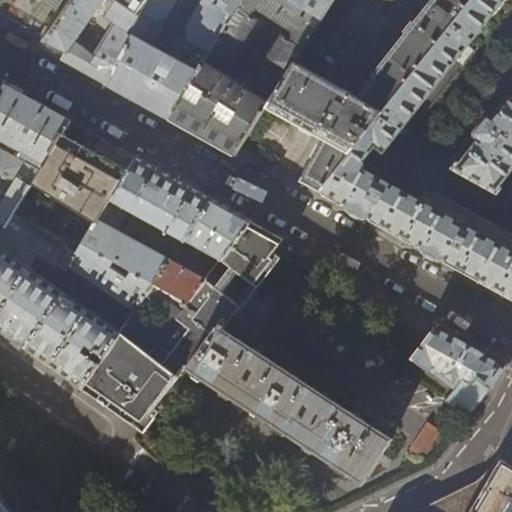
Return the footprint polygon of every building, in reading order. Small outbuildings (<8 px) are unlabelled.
[(126,35),(137,19),(107,0),(71,0),(45,38),(39,47),(62,60),(74,67),(106,84),(132,39),(126,35)] [(175,0),(149,0),(137,19),(126,35),(132,39),(106,84),(133,99),(168,119),(204,63),(212,50),(244,0),(204,0),(180,38),(176,39),(166,56),(151,48),(162,29),(162,25),(175,0)] [(290,0),(244,0),(212,50),(226,59),(235,57),(257,21),(251,18),(256,10),(294,33),(289,41),(282,37),(259,73),(261,81),(276,91),(294,64),(322,20),(293,1),(290,0)] [(321,191),(474,0),(434,0),(373,78),(375,80),(359,100),(294,64),(276,91),(268,104),(266,107),(325,140),(301,180),(321,191)] [(293,0),(293,1),(322,20),(334,0),(293,0)] [(511,0),(474,0),(321,191),(395,233),(511,297),(511,0)] [(268,104),(204,63),(168,119),(194,133),(235,156),(240,147),(266,107),(268,104)] [(71,121),(28,98),(4,85),(0,92),(0,238),(15,214),(33,184),(63,134),(71,121)] [(99,154),(63,134),(33,184),(95,221),(97,219),(128,170),(127,170),(119,165),(99,154)] [(136,158),(128,170),(97,219),(95,221),(77,251),(69,264),(67,267),(42,252),(39,257),(66,273),(71,265),(137,309),(147,295),(155,284),(191,304),(208,280),(118,231),(130,209),(184,239),(182,241),(184,242),(185,239),(223,260),(251,221),(209,198),(162,171),(136,158)] [(77,251),(15,214),(0,238),(0,330),(22,347),(51,367),(82,388),(121,333),(123,331),(32,269),(39,257),(42,252),(67,267),(69,264),(77,251)] [(251,221),(223,260),(253,280),(275,250),(284,239),(251,221)] [(208,280),(191,304),(221,321),(224,317),(238,300),(208,280)] [(121,333),(82,388),(102,402),(140,428),(186,367),(221,321),(191,304),(155,284),(147,295),(172,312),(145,350),(121,333)] [(229,321),(224,317),(221,321),(186,367),(364,482),(378,460),(387,466),(391,459),(383,453),(392,439),(361,419),(302,380),(233,335),(223,328),(229,321)] [(491,388),(499,375),(507,363),(479,347),(438,325),(429,336),(413,358),(429,371),(455,391),(446,402),(467,418),(482,400),(491,388)] [(511,430),(498,454),(501,456),(511,462),(511,430)] [(487,472),(483,475),(475,482),(466,488),(435,504),(418,511),(511,511),(511,462),(501,456),(498,454),(487,472)] [(0,511),(11,511),(2,500),(0,497),(0,511)]
